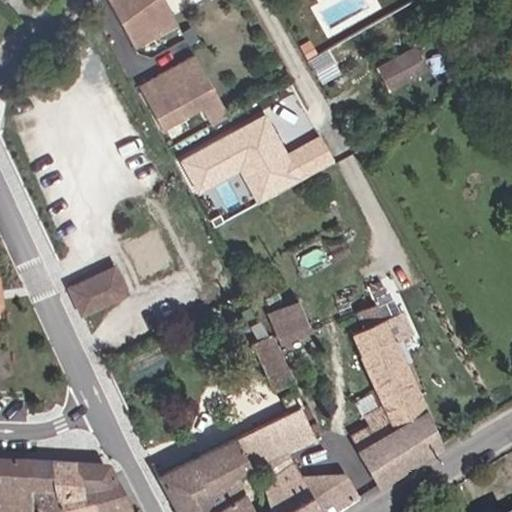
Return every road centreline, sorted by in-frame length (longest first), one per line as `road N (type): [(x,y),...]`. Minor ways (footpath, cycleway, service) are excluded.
road 1 (tertiary): [(0,201),(97,410)]
road 2 (residential): [(257,0),(341,148)]
road 3 (residential): [(381,511),(511,431)]
